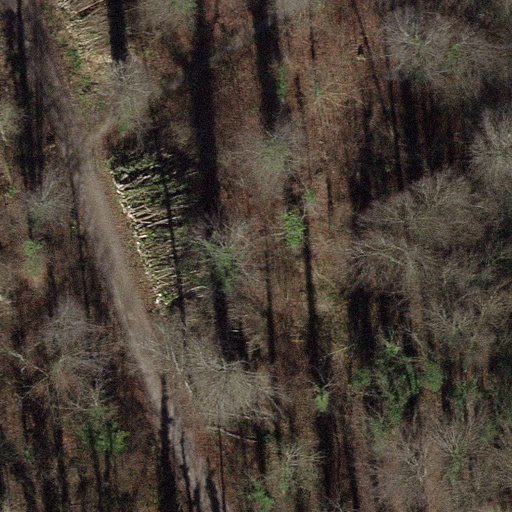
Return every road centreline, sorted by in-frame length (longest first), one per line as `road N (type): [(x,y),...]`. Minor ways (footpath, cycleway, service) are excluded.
road 1 (track): [(216,511),(76,147)]
road 2 (track): [(76,147),(16,0)]
